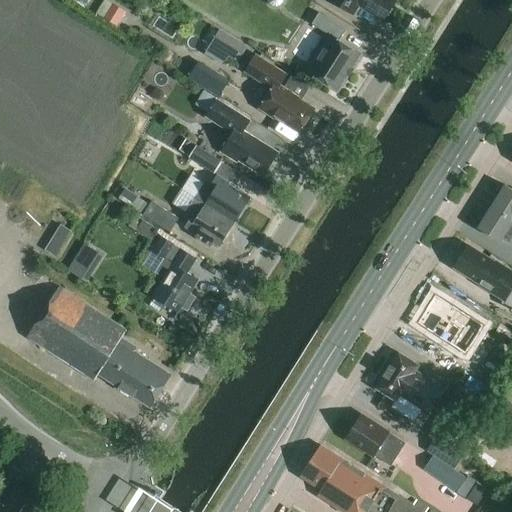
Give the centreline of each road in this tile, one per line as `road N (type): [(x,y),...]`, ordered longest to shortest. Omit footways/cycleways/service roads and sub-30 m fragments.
road 1 (unclassified): [(122,490),(431,0)]
road 2 (primary): [(310,389),(511,73)]
road 3 (primary): [(310,389),(300,391),(226,511)]
road 4 (unclassified): [(0,411),(122,490)]
road 5 (primary): [(254,511),(313,399),(310,389)]
